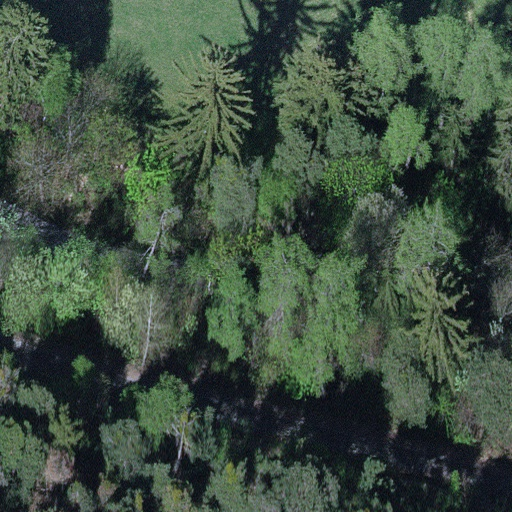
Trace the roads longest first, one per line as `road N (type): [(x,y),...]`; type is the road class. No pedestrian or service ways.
road 1 (track): [(0,356),(234,395),(511,476)]
road 2 (unclassified): [(511,280),(397,261),(177,257),(0,206)]
